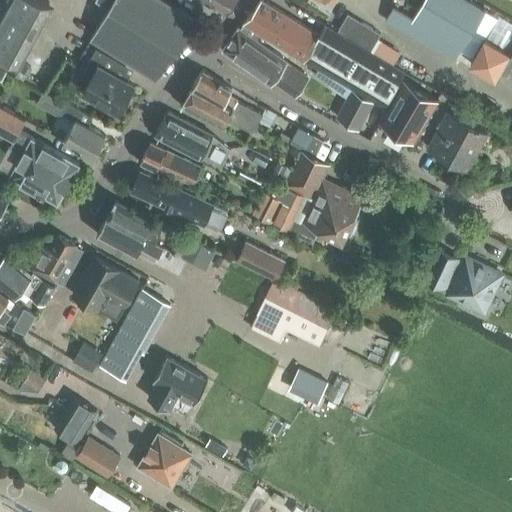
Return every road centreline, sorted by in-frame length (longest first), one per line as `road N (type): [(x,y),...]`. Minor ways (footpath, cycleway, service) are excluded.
road 1 (residential): [(462,202),(195,53)]
road 2 (residential): [(195,53),(89,203),(0,234)]
